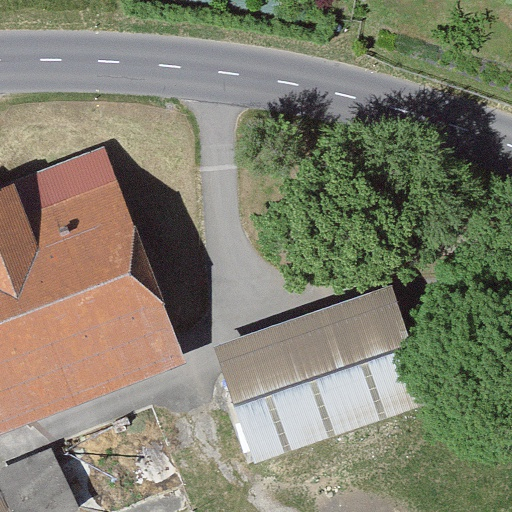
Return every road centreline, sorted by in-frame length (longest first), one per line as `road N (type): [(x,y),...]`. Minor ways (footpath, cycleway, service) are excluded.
road 1 (tertiary): [(511,141),(342,98),(110,58),(0,60)]
road 2 (unknown): [(228,78),(228,262),(215,310),(160,388)]
